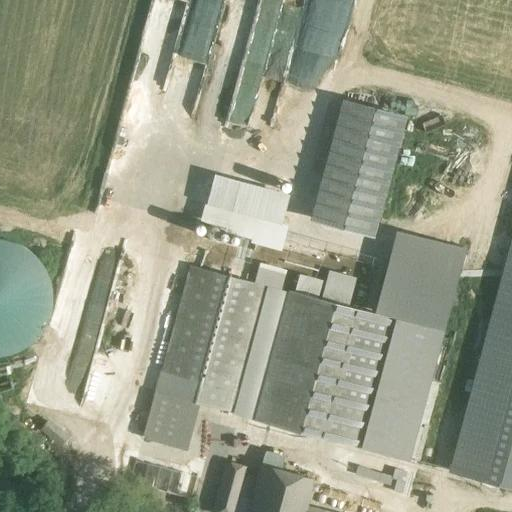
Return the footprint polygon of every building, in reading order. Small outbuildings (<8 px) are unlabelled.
[(299,43),(221,27),(186,230),(265,245),(299,43)] [(356,106),(325,222),(373,235),(405,119),(356,106)] [(0,238),(0,355),(37,342),(49,303),(47,296),(48,292),(32,248),(0,238)] [(282,286),(294,289),(298,271),(326,278),(327,271),(289,262),(282,286)] [(267,287),(190,266),(155,392),(194,403),(233,413),(267,287)] [(357,311),(306,297),(272,424),(360,448),(394,323),(357,313),(357,311)] [(194,403),(155,392),(143,435),(182,445),(194,403)] [(140,463),(137,477),(191,489),(196,466),(180,462),(178,471),(140,463)] [(232,511),(245,467),(227,462),(214,510),(219,511),(232,511)] [(312,480),(261,466),(248,511),(303,511),(305,508),(312,480)] [(359,466),(356,476),(370,481),(368,487),(399,496),(404,479),(359,466)]
